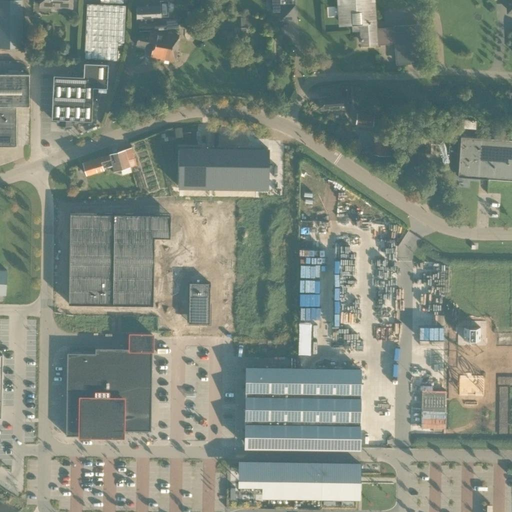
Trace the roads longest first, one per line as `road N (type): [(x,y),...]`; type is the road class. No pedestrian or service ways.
road 1 (unclassified): [(44,450),(402,455)]
road 2 (unclassified): [(37,167),(48,207),(44,450)]
road 3 (unclassified): [(37,167),(186,112),(225,109),(285,127)]
road 4 (unclassified): [(511,236),(438,226),(285,127)]
road 5 (residential): [(285,127),(307,84),(325,77),(511,78)]
